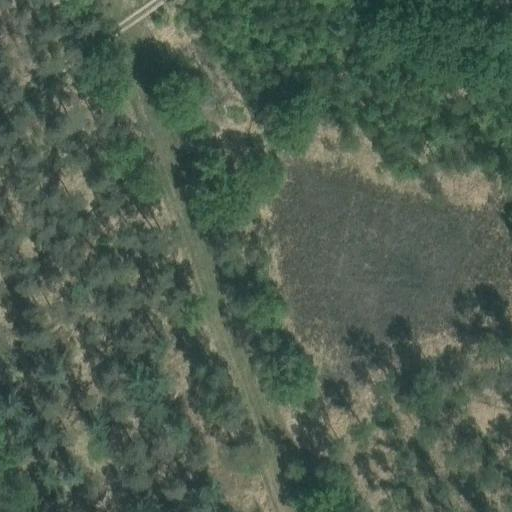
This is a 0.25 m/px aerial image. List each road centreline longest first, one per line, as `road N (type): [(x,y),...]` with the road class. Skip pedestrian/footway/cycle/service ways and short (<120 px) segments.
road 1 (track): [(111,0),(302,511)]
road 2 (track): [(0,119),(164,0)]
